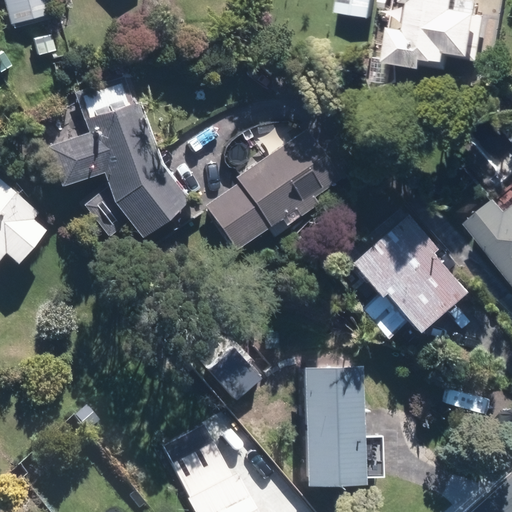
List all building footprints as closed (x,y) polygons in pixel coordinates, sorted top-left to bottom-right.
[(41,0),(0,0),(0,15),(2,26),(46,16),(41,0)] [(369,0),(336,0),(335,13),(368,17),(369,0)] [(465,56),(472,11),(449,7),(450,0),(398,0),(394,28),(386,26),(380,62),(417,68),(419,58),(440,62),(442,53),(465,56)] [(91,172),(97,191),(76,205),(99,237),(117,225),(125,235),(172,201),(146,168),(118,77),(70,92),(78,117),(75,118),(79,133),(35,148),(49,187),(91,172)] [(297,130),(227,178),(231,183),(196,207),(225,250),(330,178),(297,130)] [(34,230),(22,218),(29,211),(0,184),(0,261),(2,264),(34,230)] [(511,202),(502,211),(492,200),(461,224),(511,285),(511,202)] [(399,332),(449,292),(416,252),(422,247),(396,215),(337,263),(363,296),(367,293),(399,332)] [(344,364),(286,366),(291,485),(349,482),(344,364)] [(244,511),(198,425),(164,443),(200,511),(244,511)]
